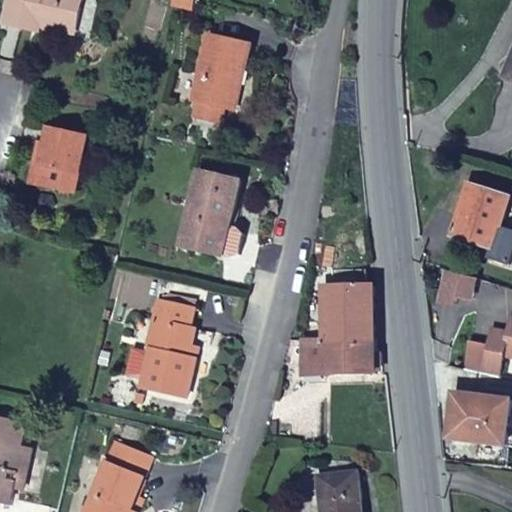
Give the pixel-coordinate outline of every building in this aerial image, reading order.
[(85,0),(11,0),(6,27),(40,35),(42,25),(78,33),(85,0)] [(193,104),(199,105),(225,111),(230,112),(235,89),(241,90),(251,47),(208,37),(193,104)] [(236,114),(241,90),(235,89),(230,112),(236,114)] [(225,111),(199,105),(196,121),(222,127),(225,111)] [(50,133),(47,148),(38,188),(78,196),(90,142),(50,133)] [(38,188),(47,148),(38,146),(29,186),(38,188)] [(182,250),(222,259),(230,230),(241,184),(199,174),(182,250)] [(508,198),(467,185),(450,237),(491,250),(489,260),(509,266),(511,256),(511,232),(498,228),(508,198)] [(230,230),(222,259),(232,262),(239,233),(230,230)] [(327,289),(364,289),(364,271),(326,272),(327,289)] [(475,281),(444,272),(436,300),(451,304),(454,295),(470,298),(475,281)] [(324,348),(374,346),(372,289),(364,289),(327,289),(323,289),(324,343),(324,348)] [(187,401),(196,362),(189,361),(192,350),(196,332),(190,330),(195,311),(159,303),(154,323),(163,325),(157,352),(152,351),(142,390),(187,401)] [(462,369),(482,373),(498,377),(503,356),(511,358),(511,318),(507,333),(492,329),(488,346),(468,342),(462,369)] [(147,350),(152,351),(157,352),(163,325),(154,323),(147,350)] [(324,343),(303,343),(304,378),(375,376),(374,346),(324,348),(324,343)] [(189,361),(196,362),(199,351),(192,350),(189,361)] [(488,399),(455,395),(455,413),(460,413),(460,419),(455,419),(455,439),(509,446),(511,410),(511,407),(487,405),(488,399)] [(511,401),(488,399),(487,405),(511,407),(511,401)] [(0,505),(10,507),(13,491),(17,474),(29,469),(33,452),(21,449),(25,433),(18,424),(9,429),(2,420),(0,419),(0,505)] [(115,447),(107,465),(145,480),(152,462),(115,447)] [(131,511),(132,511),(145,480),(107,465),(88,511),(131,511)] [(17,474),(13,491),(24,493),(29,469),(17,474)] [(361,511),(358,475),(317,479),(320,511),(361,511)]
